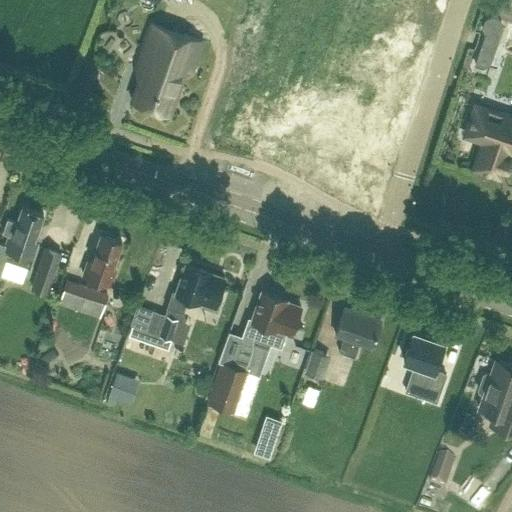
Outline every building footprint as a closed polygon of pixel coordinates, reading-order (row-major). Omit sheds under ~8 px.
[(493,35),(499,32),(502,24),(499,18),(491,15),(485,19),(482,26),(485,33),(493,35)] [(191,69),(202,38),(151,21),(135,66),(142,69),(131,98),(169,112),(185,67),(191,69)] [(489,62),(491,55),(488,48),(481,45),(475,62),(482,65),(489,62)] [(511,114),(498,110),(495,120),(470,111),(465,127),(469,135),(481,139),(472,166),(493,173),(501,170),(502,165),(503,166),(504,166),(506,166),(507,165),(508,164),(509,163),(510,162),(510,161),(510,160),(509,158),(509,157),(508,157),(507,155),(506,155),(508,149),(511,150),(511,114)] [(29,264),(32,255),(37,240),(34,239),(43,212),(22,205),(17,219),(7,216),(2,230),(9,232),(5,242),(0,240),(0,271),(6,256),(29,264)] [(112,266),(121,239),(100,232),(91,259),(87,258),(82,272),(110,282),(116,267),(112,266)] [(47,291),(61,251),(44,245),(30,285),(47,291)] [(216,310),(222,294),(218,293),(224,276),(210,271),(210,270),(186,262),(176,290),(173,289),(167,304),(179,309),(184,294),(200,300),(198,304),(216,310)] [(99,314),(107,291),(65,277),(57,300),(99,314)] [(239,340),(253,345),(256,336),(280,344),(285,330),(291,332),(301,304),(285,299),(286,297),(262,288),(252,316),(248,315),(239,340)] [(371,344),(380,317),(344,305),(335,331),(344,334),(338,349),(354,355),(359,340),(371,344)] [(166,346),(177,316),(152,307),(141,338),(166,346)] [(436,399),(445,372),(434,368),(444,340),(413,329),(403,357),(415,361),(405,388),(436,399)] [(311,347),(303,370),(322,377),(327,363),(321,361),(324,352),(311,347)] [(511,363),(495,357),(490,372),(485,371),(483,372),(478,387),(479,389),(483,391),(478,406),(493,411),(489,422),(511,430),(511,363)] [(234,408),(248,368),(221,359),(208,398),(234,408)] [(115,370),(108,395),(130,402),(138,378),(115,370)] [(370,389),(340,379),(323,428),(353,439),(370,389)] [(255,446),(269,451),(273,440),(259,435),(255,446)] [(445,490),(450,476),(454,463),(439,457),(429,485),(445,490)]
